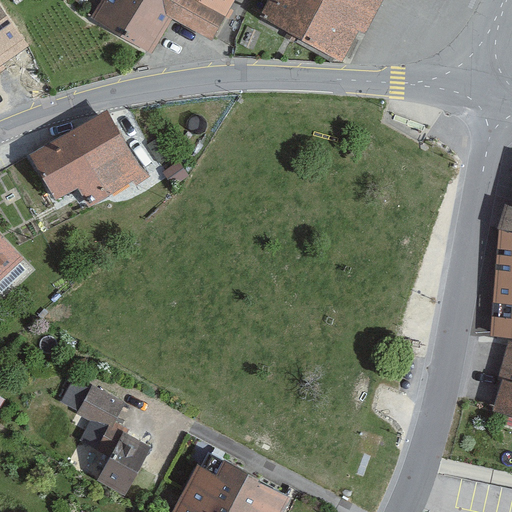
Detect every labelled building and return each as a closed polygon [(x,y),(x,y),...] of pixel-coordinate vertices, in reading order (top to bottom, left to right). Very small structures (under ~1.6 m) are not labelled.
[(100,0),(90,19),(148,50),(168,14),(206,35),(219,11),(197,0),(100,0)] [(197,0),(219,11),(224,0),(197,0)] [(366,0),(268,0),(263,10),(337,52),(366,0)] [(0,58),(21,44),(0,11),(0,58)] [(102,108),(24,145),(51,200),(78,187),(89,209),(138,185),(102,108)] [(490,229),(488,338),(511,339),(511,195),(510,204),(498,201),(490,229)] [(0,241),(0,277),(18,260),(0,241)] [(511,344),(505,343),(488,401),(511,408),(511,344)] [(116,405),(73,383),(61,406),(102,426),(95,438),(107,444),(91,477),(121,491),(144,445),(106,426),(116,405)] [(197,450),(167,511),(274,511),(284,492),(197,450)]
